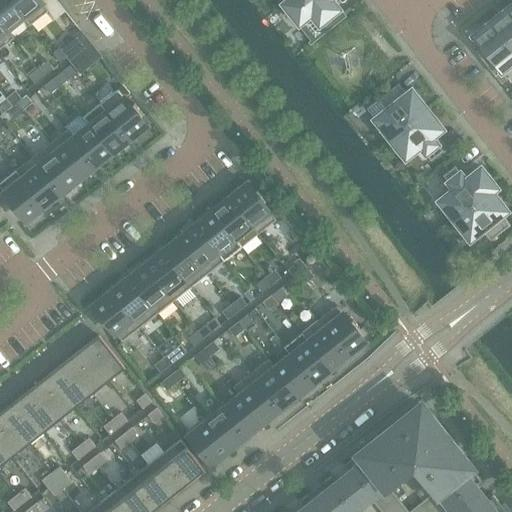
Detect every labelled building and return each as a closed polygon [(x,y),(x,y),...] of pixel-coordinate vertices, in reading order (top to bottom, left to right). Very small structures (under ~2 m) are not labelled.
[(25,17),(12,0),(0,0),(0,19),(8,30),(23,18),(25,17)] [(48,11),(39,0),(12,0),(25,17),(23,18),(30,26),(48,11)] [(339,9),(331,0),(287,0),(283,4),(299,24),(311,15),(319,25),(339,9)] [(511,16),(506,10),(489,23),(511,51),(511,16)] [(8,30),(0,19),(0,49),(14,38),(8,30)] [(511,63),(511,51),(489,23),(472,36),(480,47),(475,51),(495,77),(511,63)] [(73,53),(89,41),(81,31),(65,43),(73,53)] [(89,41),(67,57),(72,64),(94,47),(89,41)] [(101,56),(94,47),(72,64),(80,73),(101,56)] [(47,61),(38,68),(44,76),(53,69),(47,61)] [(35,84),(44,76),(38,68),(28,76),(35,84)] [(69,79),(63,71),(53,79),(59,87),(69,79)] [(59,87),(53,79),(44,86),(50,94),(59,87)] [(390,139),(427,110),(411,90),(406,94),(398,84),(378,99),(386,110),(374,119),(390,139)] [(118,89),(99,104),(105,112),(106,111),(129,140),(147,126),(140,117),(143,115),(134,104),(131,106),(118,89)] [(22,99),(15,91),(7,98),(13,106),(17,103),(22,99)] [(26,95),(22,99),(17,103),(23,110),(33,103),(26,95)] [(0,110),(3,114),(8,110),(13,106),(7,98),(0,103),(0,110)] [(17,103),(13,106),(8,110),(14,118),(23,110),(17,103)] [(432,137),(442,129),(427,110),(390,139),(405,159),(420,147),(431,161),(443,151),(432,137)] [(106,111),(105,112),(89,124),(112,153),(129,140),(106,111)] [(112,153),(89,124),(73,137),(72,138),(95,167),(112,153)] [(95,167),(72,138),(73,137),(67,129),(49,143),(78,180),(95,167)] [(78,180),(49,143),(32,157),(61,194),(78,180)] [(61,194),(32,157),(15,170),(44,207),(61,194)] [(455,221),(496,188),(481,168),(466,180),(455,166),(443,176),(454,189),(439,201),(455,221)] [(44,207),(15,170),(0,182),(0,187),(11,201),(8,204),(17,215),(20,212),(27,221),(44,207)] [(276,220),(263,203),(266,201),(257,189),(254,192),(247,183),(229,197),(252,226),(251,227),(258,235),(276,220)] [(502,215),(507,211),(492,192),(497,188),(496,188),(455,221),(470,240),(482,231),(490,241),(510,225),(502,215)] [(252,226),(229,197),(212,210),(235,239),(236,239),(251,227),(252,226)] [(235,239),(212,210),(195,224),(225,261),(242,247),(236,239),(235,239)] [(225,261),(195,224),(178,237),(208,274),(225,261)] [(208,274),(178,237),(162,251),(191,287),(208,274)] [(191,287),(162,251),(145,264),(174,301),(191,287)] [(314,277),(299,258),(291,264),(306,283),(314,277)] [(174,301),(145,264),(128,277),(157,314),(174,301)] [(262,293),(281,278),(275,270),(256,285),(262,293)] [(157,314),(128,277),(111,291),(140,328),(157,314)] [(287,295),(281,288),(272,295),(278,303),(287,295)] [(249,290),(244,294),(250,302),(255,298),(249,290)] [(140,328),(111,291),(93,305),(100,314),(97,316),(106,327),(109,325),(122,342),(140,328)] [(278,303),(272,295),(262,302),(269,310),(278,303)] [(247,305),(241,297),(231,304),(238,312),(247,305)] [(238,312),(231,304),(222,312),(228,319),(238,312)] [(361,331),(353,320),(350,322),(336,305),(319,319),(348,356),(365,342),(358,333),(361,331)] [(253,322),(247,314),(238,322),(244,330),(253,322)] [(348,356),(319,319),(302,332),(331,369),(348,356)] [(244,330),(238,322),(228,329),(235,337),(244,330)] [(213,331),(207,324),(198,331),(204,339),(213,331)] [(204,339),(198,331),(188,338),(194,346),(204,339)] [(331,369),(302,332),(284,347),(290,355),(291,354),(314,383),(331,369)] [(125,368),(100,337),(83,350),(108,381),(125,368)] [(219,349),(213,341),(203,349),(210,357),(219,349)] [(210,357),(203,349),(195,356),(201,364),(210,357)] [(108,381),(83,350),(67,363),(92,394),(108,381)] [(179,358),(173,350),(164,358),(170,366),(179,358)] [(314,383),(291,354),(290,355),(275,367),(274,367),(297,396),(314,383)] [(170,366),(164,358),(154,365),(160,373),(170,366)] [(297,396),(274,367),(275,367),(268,359),(251,373),(280,410),(297,396)] [(92,394),(67,363),(51,375),(76,406),(92,394)] [(175,384),(186,376),(179,368),(169,376),(175,384)] [(280,410),(251,373),(233,387),(239,395),(240,395),(263,424),(280,410)] [(51,375),(42,382),(35,388),(60,419),(76,406),(51,375)] [(175,384),(169,376),(161,383),(167,391),(175,384)] [(60,419),(35,388),(19,401),(44,432),(60,419)] [(145,393),(136,400),(143,409),(152,402),(145,393)] [(263,424),(240,395),(239,395),(223,408),(245,437),(263,424)] [(44,432),(19,401),(3,413),(28,444),(44,432)] [(156,408),(148,415),(154,423),(163,416),(156,408)] [(245,437),(223,408),(207,420),(205,422),(228,451),(245,437)] [(361,452),(387,485),(406,470),(428,498),(470,466),(428,412),(419,419),(414,412),(413,411),(379,438),(386,446),(380,450),(374,442),(361,452)] [(112,419),(119,428),(128,421),(121,412),(112,419)] [(28,444),(3,413),(0,415),(0,442),(12,457),(28,444)] [(228,451),(205,422),(207,420),(204,417),(186,432),(211,464),(228,451)] [(112,419),(103,426),(110,435),(119,428),(112,419)] [(123,434),(130,442),(139,435),(132,427),(123,434)] [(123,434),(115,441),(121,449),(130,442),(123,434)] [(80,445),(87,453),(96,446),(89,438),(80,445)] [(204,468),(181,439),(164,452),(187,481),(204,468)] [(0,466),(12,457),(0,442),(0,466)] [(80,445),(71,452),(78,460),(87,453),(80,445)] [(100,452),(91,459),(98,467),(107,460),(100,452)] [(187,481),(164,452),(148,465),(171,494),(187,481)] [(361,452),(344,465),(350,473),(344,478),(363,502),(369,497),(381,511),(407,511),(387,485),(361,452)] [(91,459),(83,466),(89,474),(98,467),(91,459)] [(50,472),(57,481),(66,474),(59,465),(50,472)] [(171,494),(148,465),(132,478),(155,507),(171,494)] [(457,511),(480,494),(474,488),(482,482),(470,466),(428,498),(411,511),(443,511),(451,506),(455,511),(457,511)] [(50,472),(41,479),(48,488),(57,481),(50,472)] [(66,474),(57,481),(64,490),(73,483),(66,474)] [(360,511),(356,507),(363,502),(344,478),(337,484),(331,476),(315,488),(334,511),(360,511)] [(148,511),(155,507),(132,478),(116,490),(133,511),(148,511)] [(57,481),(48,488),(55,497),(64,490),(57,481)] [(16,495),(23,504),(32,497),(25,488),(16,495)] [(334,511),(315,488),(299,501),(305,509),(301,511),(334,511)] [(133,511),(116,490),(100,503),(107,511),(133,511)] [(503,511),(505,511),(493,495),(485,500),(480,494),(457,511),(503,511)] [(16,495),(7,502),(14,511),(23,504),(16,495)] [(37,503),(27,510),(29,511),(41,511),(43,511),(37,503)] [(107,511),(100,503),(88,511),(107,511)]
